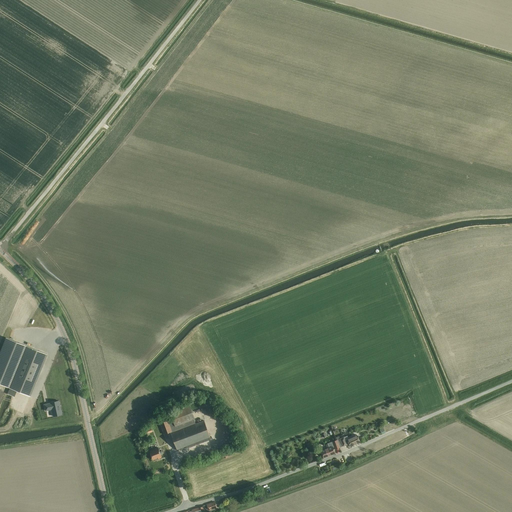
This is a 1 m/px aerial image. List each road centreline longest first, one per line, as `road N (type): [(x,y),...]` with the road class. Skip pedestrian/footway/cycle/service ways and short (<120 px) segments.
road 1 (unclassified): [(168,511),(331,459),(511,382)]
road 2 (unclassified): [(0,248),(199,0)]
road 3 (tertiary): [(107,511),(64,335),(44,298),(0,250)]
